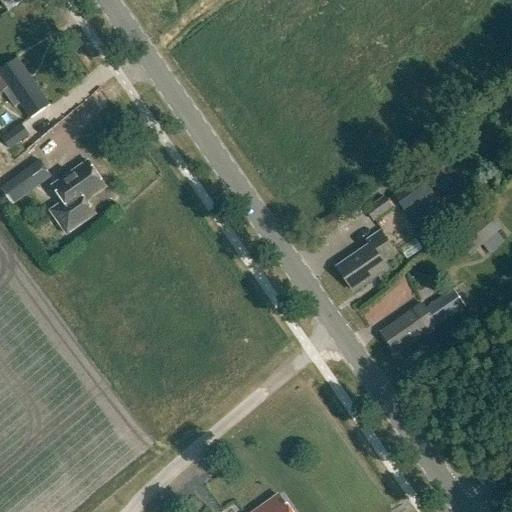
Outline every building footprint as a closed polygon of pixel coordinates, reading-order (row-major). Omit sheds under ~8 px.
[(0,0),(8,12),(24,0),(0,0)] [(4,92),(15,108),(21,104),(31,119),(50,106),(18,60),(0,72),(0,74),(10,88),(4,92)] [(2,139),(11,150),(31,136),(22,124),(2,139)] [(54,187),(65,203),(87,202),(108,188),(89,162),(54,187)] [(37,165),(1,195),(13,209),(49,179),(37,165)] [(434,194),(422,178),(396,196),(408,213),(434,194)] [(71,215),(65,208),(64,206),(50,215),(67,239),(96,218),(86,204),(71,215)] [(484,219),(453,246),(467,262),(498,235),(484,219)] [(382,232),(368,241),(370,246),(338,269),(354,292),(387,269),(382,261),(396,252),(382,232)] [(437,324),(465,303),(453,287),(426,307),(423,303),(415,309),(415,308),(382,334),(396,354),(436,323),(437,324)] [(290,511),(279,496),(256,511),(290,511)]
